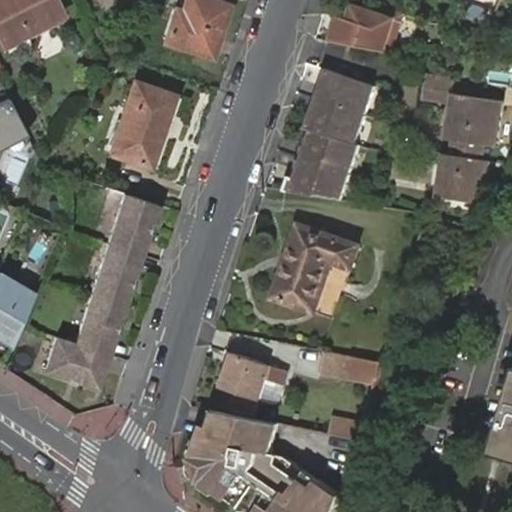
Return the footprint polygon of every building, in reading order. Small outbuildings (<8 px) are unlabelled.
[(0,0),(0,39),(3,45),(62,15),(54,0),(0,0)] [(184,45),(209,54),(226,3),(218,0),(183,0),(181,9),(174,6),(163,38),(166,39),(184,45)] [(331,15),(323,39),(386,52),(396,19),(345,3),(340,18),(331,15)] [(374,86),(324,69),(314,99),(364,115),(374,86)] [(456,79),(429,74),(425,100),(452,105),(446,140),(452,141),(450,156),(444,155),(437,197),(483,205),(490,163),(484,162),(486,146),(497,148),(505,103),(454,94),(456,79)] [(111,153),(150,166),(174,95),(135,81),(120,124),(117,132),(112,146),(111,153)] [(364,115),(314,99),(304,127),(311,129),(355,144),(364,115)] [(355,144),(311,129),(301,158),(339,171),(351,174),(360,146),(355,144)] [(342,201),(351,174),(339,171),(301,158),(295,179),(290,177),(286,191),(342,201)] [(158,204),(125,193),(108,241),(142,253),(158,204)] [(274,298),(316,312),(333,261),(352,268),(360,245),(299,225),(274,298)] [(142,253),(108,241),(92,292),(125,303),(142,253)] [(33,293),(0,272),(0,343),(9,350),(33,293)] [(125,303),(92,292),(75,342),(108,353),(125,303)] [(98,384),(108,353),(75,342),(56,335),(45,366),(98,384)] [(352,373),(378,379),(384,362),(355,357),(323,351),(319,372),(351,379),(352,373)] [(286,370),(235,353),(224,387),(238,392),(231,413),(253,417),(266,378),(282,383),(286,370)] [(290,370),(286,370),(282,383),(266,378),(260,399),(279,405),(290,370)] [(337,511),(342,495),(285,455),(273,452),(279,423),(231,413),(212,410),(201,443),(197,457),(204,480),(216,488),(250,511),(337,511)] [(332,435),(360,440),(365,423),(336,418),(332,435)] [(197,457),(201,443),(193,440),(189,454),(197,457)] [(212,495),(216,488),(204,480),(200,486),(212,495)]
